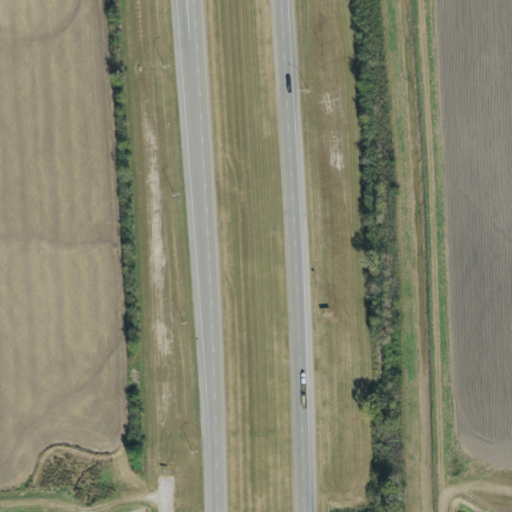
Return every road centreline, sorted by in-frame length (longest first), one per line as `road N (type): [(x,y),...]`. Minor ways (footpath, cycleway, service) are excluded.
road 1 (trunk): [(197,0),(221,511)]
road 2 (trunk): [(310,511),(286,0)]
